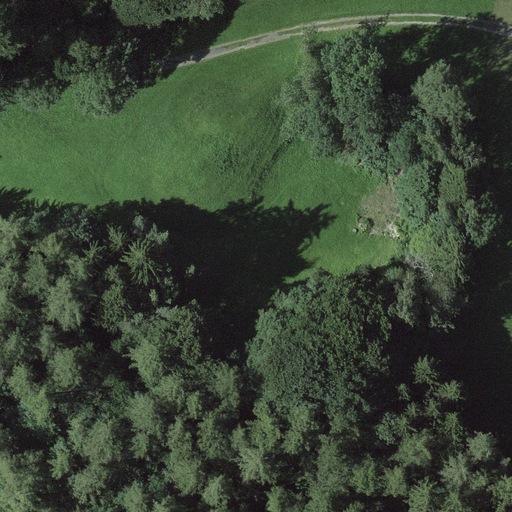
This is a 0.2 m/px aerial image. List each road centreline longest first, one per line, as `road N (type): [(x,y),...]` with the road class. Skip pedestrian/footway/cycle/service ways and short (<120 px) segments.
road 1 (unknown): [(0,72),(13,77),(271,30),(430,20),(511,35)]
road 2 (unknown): [(83,511),(0,418)]
